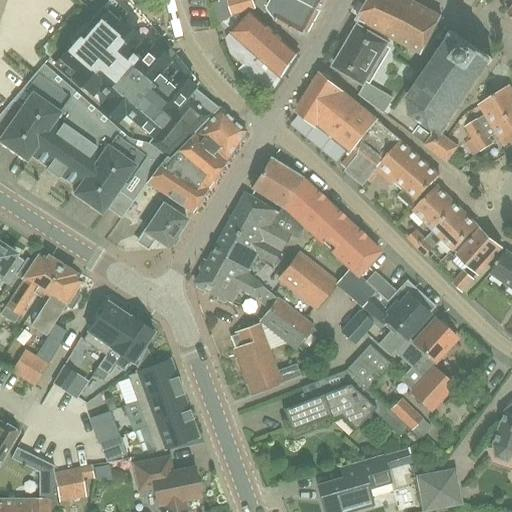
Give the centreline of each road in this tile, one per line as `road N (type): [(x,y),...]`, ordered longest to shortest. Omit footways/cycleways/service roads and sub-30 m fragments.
road 1 (residential): [(286,140),(511,350)]
road 2 (secondary): [(251,511),(187,336),(161,299)]
road 3 (residential): [(161,299),(267,129)]
road 4 (residential): [(110,270),(35,397),(12,407),(0,399)]
road 5 (secondary): [(110,270),(0,200)]
